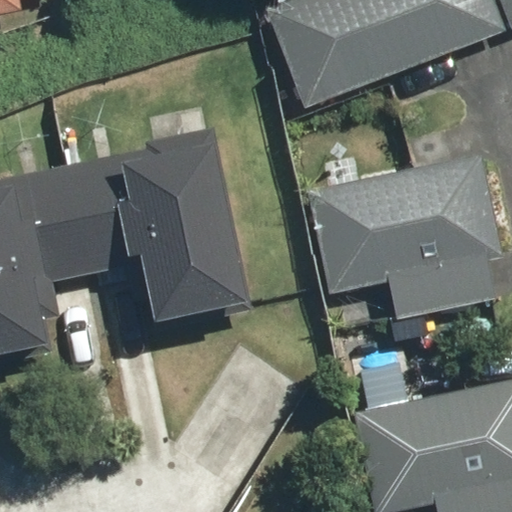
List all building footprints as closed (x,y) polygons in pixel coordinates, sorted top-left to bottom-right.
[(0,0),(0,19),(24,15),(20,0),(0,0)] [(511,32),(498,0),(284,0),(266,7),(305,107),(511,32)] [(511,0),(498,0),(511,32),(511,31),(511,0)] [(152,153),(0,182),(0,359),(48,350),(42,323),(57,320),(50,286),(144,267),(156,326),(247,308),(212,132),(150,144),(152,153)] [(485,156),(308,192),(328,292),(387,281),(394,316),(494,297),(486,259),(504,256),(485,156)] [(416,511),(432,509),(432,511),(511,511),(511,387),(355,413),(371,511),(416,511)]
